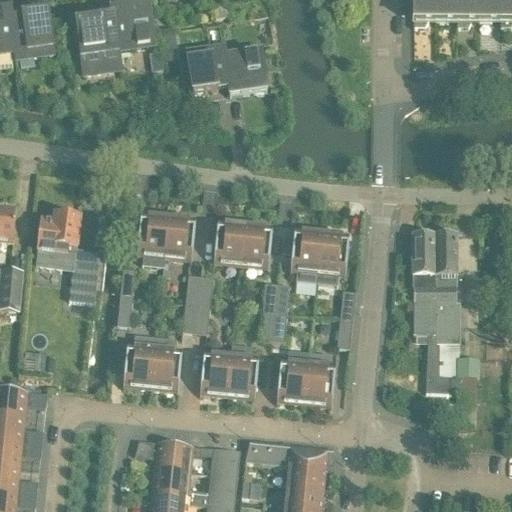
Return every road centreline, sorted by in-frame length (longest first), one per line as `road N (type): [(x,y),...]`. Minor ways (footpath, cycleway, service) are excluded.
road 1 (residential): [(54,511),(63,429),(70,416),(85,412),(337,439),(361,432)]
road 2 (residential): [(0,145),(383,196)]
road 3 (residential): [(361,432),(383,196)]
road 4 (residential): [(384,95),(511,76)]
road 5 (residential): [(383,196),(511,198)]
